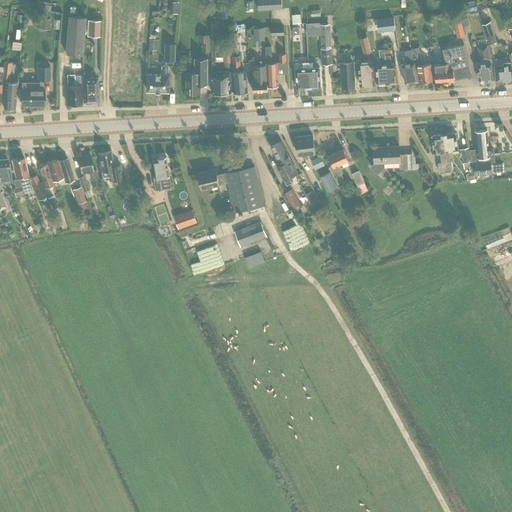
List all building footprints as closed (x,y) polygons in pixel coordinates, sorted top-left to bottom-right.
[(257,0),(258,10),(282,9),(281,0),(257,0)] [(61,30),(63,14),(39,11),(37,28),(61,30)] [(458,37),(465,35),(459,14),(453,15),(458,37)] [(83,55),(87,17),(70,15),(66,53),(83,55)] [(116,16),(116,53),(147,53),(146,16),(116,16)] [(302,17),(292,17),(293,39),(303,39),(302,17)] [(430,18),(426,22),(431,26),(435,23),(430,18)] [(100,36),(101,20),(90,20),(90,36),(100,36)] [(496,40),(490,21),(482,24),(489,43),(496,40)] [(320,24),(321,47),(332,47),(331,24),(320,24)] [(264,30),(254,31),(255,44),(266,43),(264,30)] [(364,54),(371,51),(367,36),(360,38),(364,54)] [(202,38),(201,54),(211,55),(212,38),(202,38)] [(470,73),(471,73),(464,44),(443,49),(445,59),(441,60),(442,63),(433,64),(434,71),(435,71),(436,81),(455,80),(455,79),(468,76),(467,73),(470,73)] [(479,80),(494,79),(491,62),(487,45),(478,47),(481,60),(482,60),(482,63),(476,63),(479,80)] [(279,85),(277,62),(273,62),(272,46),(266,47),(267,63),(266,63),(267,67),(267,71),(268,86),(279,85)] [(388,83),(384,50),(384,46),(381,46),(382,49),(379,49),(381,64),(376,65),(378,83),(388,83)] [(420,81),(433,80),(431,63),(422,64),(421,56),(419,46),(412,48),(416,65),(418,65),(420,81)] [(323,65),(333,64),(332,48),(321,48),(323,65)] [(388,83),(398,82),(396,63),(391,64),(390,55),(389,55),(389,49),(384,50),(388,83)] [(405,63),(401,64),(406,83),(420,81),(414,62),(412,50),(405,51),(407,63),(405,63)] [(233,66),(231,66),(234,92),(248,91),(246,71),(238,71),(238,66),(241,66),(240,55),(232,55),(233,66)] [(195,58),(195,68),(192,71),(186,71),(186,92),(201,92),(200,77),(207,77),(207,58),(195,58)] [(360,85),(375,84),(373,63),(366,64),(366,59),(357,60),(358,73),(359,73),(360,85)] [(3,71),(3,79),(10,80),(11,69),(12,62),(5,61),(4,68),(3,71)] [(309,88),(307,62),(303,62),(303,68),(296,68),(297,89),(309,88)] [(307,62),(309,88),(321,87),(320,67),(313,67),(313,62),(307,62)] [(342,71),(343,87),(354,87),(353,62),(341,63),(342,71)] [(496,81),(511,79),(511,64),(511,62),(504,62),(504,65),(495,66),(495,71),(496,81)] [(39,88),(21,88),(21,104),(35,104),(35,105),(44,105),(44,79),(49,79),(50,64),(38,64),(39,66),(37,66),(37,80),(39,80),(39,88)] [(169,91),(170,74),(169,74),(169,65),(162,65),(162,74),(148,73),(147,90),(169,91)] [(267,71),(267,67),(254,68),(255,71),(254,71),(255,82),(253,82),(253,91),(268,91),(268,86),(267,71)] [(212,93),(232,92),(230,71),(212,72),(212,93)] [(67,85),(67,104),(82,103),(81,76),(74,76),(74,74),(67,74),(67,80),(67,85)] [(98,76),(82,77),(83,80),(84,102),(99,101),(98,84),(98,76)] [(15,107),(17,82),(6,82),(5,97),(4,107),(15,107)] [(473,164),(474,163),(475,174),(492,173),(491,162),(495,162),(494,146),(489,146),(487,130),(476,131),(477,149),(470,149),(473,164)] [(456,132),(444,134),(447,161),(452,160),(452,161),(453,161),(452,150),(458,149),(456,132)] [(447,161),(444,134),(432,135),(434,153),(440,152),(442,162),(439,163),(440,173),(452,171),(451,161),(447,162),(452,161),(452,160),(447,161)] [(298,155),(315,152),(313,135),(295,137),(298,155)] [(281,141),(271,146),(278,160),(288,155),(281,141)] [(400,169),(408,168),(408,153),(400,154),(399,145),(374,147),(375,163),(371,167),(378,174),(385,166),(384,163),(400,162),(400,169)] [(465,168),(470,167),(473,166),(471,161),(469,147),(461,149),(465,168)] [(339,164),(348,160),(343,149),(329,155),(333,165),(329,167),(338,183),(344,180),(341,173),(343,172),(339,164)] [(114,165),(111,151),(98,153),(102,177),(103,177),(109,176),(109,180),(123,177),(121,164),(114,165)] [(79,156),(81,171),(88,170),(92,180),(99,177),(96,169),(94,170),(93,169),(90,154),(79,156)] [(162,176),(169,174),(167,157),(166,157),(164,155),(160,156),(158,158),(153,159),(156,177),(154,177),(156,190),(164,188),(162,176)] [(281,165),(277,167),(284,181),(285,181),(287,185),(289,184),(293,182),(291,178),(297,175),(299,174),(295,166),(288,155),(278,160),(280,163),(281,165)] [(312,169),(323,164),(320,156),(309,161),(312,169)] [(12,159),(16,177),(19,176),(21,185),(25,193),(32,191),(28,175),(24,157),(12,159)] [(51,179),(52,181),(64,177),(65,182),(74,179),(68,158),(59,161),(58,159),(47,162),(52,179),(51,179)] [(8,159),(0,159),(0,174),(0,175),(0,177),(1,179),(2,183),(12,182),(11,176),(8,159)] [(52,179),(47,162),(46,162),(46,163),(39,165),(44,181),(46,187),(53,185),(52,181),(51,179),(52,179)] [(234,212),(264,205),(255,166),(225,173),(217,175),(216,169),(198,173),(202,189),(219,184),(227,182),(234,212)] [(357,185),(365,182),(359,170),(352,173),(357,185)] [(329,191),(336,187),(330,173),(322,176),(329,191)] [(46,197),(36,174),(30,177),(40,199),(46,197)] [(83,190),(89,188),(84,175),(78,177),(83,190)] [(15,187),(14,187),(16,196),(23,194),(21,185),(15,187)] [(72,189),(78,204),(86,201),(81,186),(72,189)] [(139,186),(130,189),(137,209),(146,206),(139,186)] [(302,206),(292,189),(284,193),(294,211),(302,206)] [(175,225),(173,219),(180,216),(172,200),(153,208),(163,231),(175,225)] [(193,212),(175,219),(178,229),(197,222),(193,212)] [(241,246),(267,236),(261,221),(235,231),(241,246)] [(261,251),(245,257),(249,268),(265,262),(261,251)]
